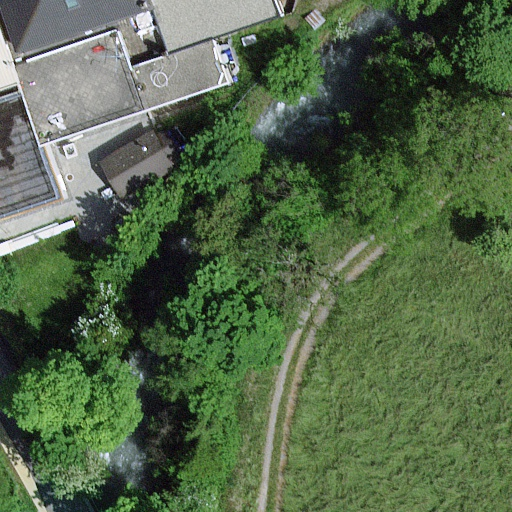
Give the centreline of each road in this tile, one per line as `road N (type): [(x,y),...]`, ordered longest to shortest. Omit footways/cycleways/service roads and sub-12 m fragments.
road 1 (track): [(271,511),(288,387),(317,304),(348,264),(511,128)]
road 2 (residential): [(71,511),(0,389)]
